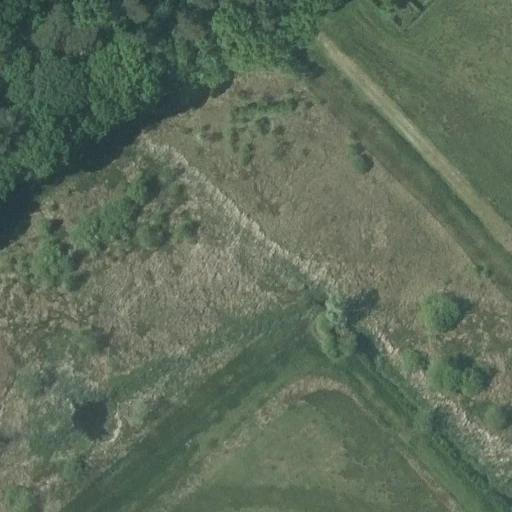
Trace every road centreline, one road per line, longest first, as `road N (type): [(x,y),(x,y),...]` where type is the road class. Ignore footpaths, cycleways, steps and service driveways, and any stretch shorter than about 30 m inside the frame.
road 1 (track): [(122,511),(309,350),(465,511)]
road 2 (track): [(511,246),(319,41)]
